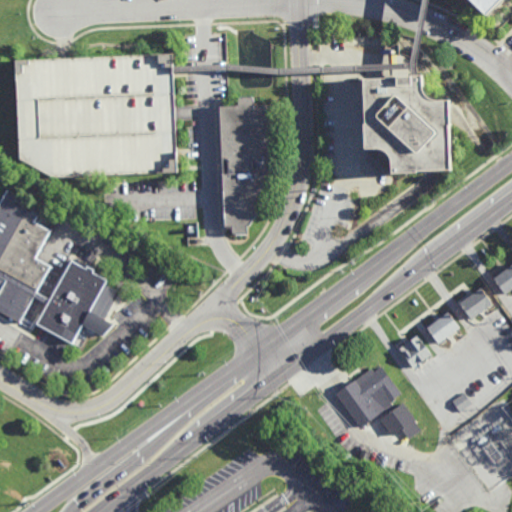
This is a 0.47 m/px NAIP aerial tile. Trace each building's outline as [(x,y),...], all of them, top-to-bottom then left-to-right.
[(465,0),(483,19),(503,0),(465,0)] [(16,59),(20,176),(177,171),(173,54),(16,59)] [(362,149),(376,150),(380,152),(383,155),(386,160),(388,175),(431,172),(452,170),(450,102),(443,101),(432,101),(426,100),(422,97),(419,94),(418,91),(420,75),(409,76),(361,79),(362,149)] [(232,235),(248,235),(249,228),(259,215),(268,190),(273,155),(272,107),(253,107),(252,99),(237,100),(237,107),(219,106),(225,225),(231,226),(232,235)] [(104,339),(113,329),(104,321),(114,302),(111,301),(116,293),(104,287),(107,280),(94,273),(95,270),(86,266),(84,269),(70,261),(49,302),(36,294),(51,268),(34,259),(50,234),(32,222),(35,214),(29,211),(29,214),(25,212),(8,202),(12,195),(6,192),(0,203),(0,284),(3,286),(0,291),(0,314),(15,323),(32,333),(36,325),(73,346),(83,326),(104,339)] [(511,292),(508,295),(496,280),(511,268),(511,292)] [(492,303),(471,318),(462,304),(469,299),(467,296),(471,294),(473,296),(482,289),(492,303)] [(439,342),(427,325),(448,310),(460,326),(439,342)] [(429,361),(427,358),(421,362),(422,363),(418,366),(419,368),(413,372),(396,349),(417,333),(434,357),(429,361)] [(400,395),(386,405),(379,394),(378,396),(387,408),(359,429),(334,394),(354,381),(371,369),(373,372),(380,367),(400,395)] [(460,412),(452,401),(464,392),(472,403),(460,412)] [(408,439),(422,431),(405,403),(381,418),(392,436),(403,430),(408,439)]
